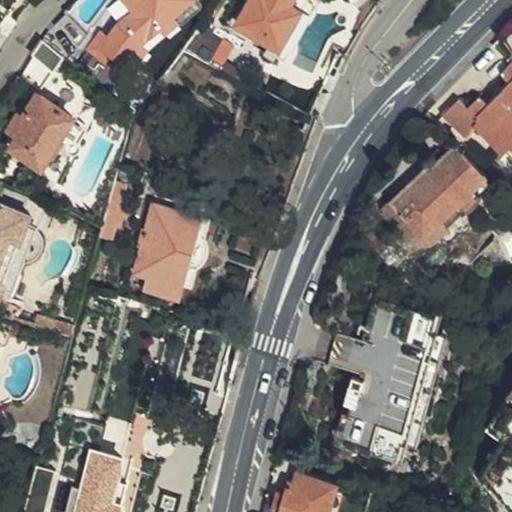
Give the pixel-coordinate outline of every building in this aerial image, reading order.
[(118,75),(141,45),(191,0),(193,0),(195,1),(195,0),(120,0),(133,15),(118,24),(107,38),(102,33),(88,50),(118,75)] [(191,0),(141,45),(145,50),(198,5),(195,1),(193,0),(191,0)] [(244,0),(232,20),(253,34),(264,41),(259,49),(268,54),(270,52),(301,1),(301,0),(244,0)] [(307,8),(301,1),(270,52),(278,56),(307,8)] [(0,30),(10,15),(0,7),(0,30)] [(87,37),(66,13),(45,38),(43,39),(65,56),(70,59),(87,37)] [(340,40),(353,47),(356,43),(357,40),(345,33),(340,40)] [(264,41),(253,34),(248,41),(259,49),(264,41)] [(91,40),(87,37),(70,59),(74,62),(78,56),(91,40)] [(215,65),(225,44),(215,38),(203,59),(215,65)] [(65,56),(43,39),(32,56),(54,70),(65,56)] [(74,62),(80,67),(84,61),(78,56),(74,62)] [(273,96),(311,112),(330,72),(310,62),(305,72),(288,65),(273,96)] [(221,63),(215,72),(217,73),(230,78),(235,70),(221,63)] [(511,66),(502,76),(511,85),(489,106),(480,98),(468,108),(460,100),(443,115),(466,138),(478,128),(511,162),(511,66)] [(21,136),(50,153),(55,156),(63,142),(62,142),(58,139),(74,113),(36,89),(10,130),(21,136)] [(58,139),(62,142),(63,140),(69,143),(72,150),(75,153),(79,152),(83,148),(83,145),(80,141),(88,128),(87,122),(74,113),(58,139)] [(44,163),(50,153),(21,136),(15,144),(44,163)] [(432,247),(481,200),(471,190),(484,176),(454,145),(429,169),(426,167),(390,204),(388,203),(379,211),(414,243),(421,246),(428,248),(432,247)] [(122,223),(133,184),(115,180),(99,233),(113,237),(117,222),(122,223)] [(193,261),(204,216),(150,202),(144,232),(139,231),(134,248),(139,250),(134,275),(146,277),(142,290),(182,298),(186,284),(179,282),(184,259),(193,261)] [(30,214),(0,204),(0,293),(2,294),(30,214)] [(375,296),(364,338),(356,369),(336,442),(399,459),(437,311),(375,296)] [(39,324),(56,328),(70,332),(73,322),(42,314),(39,324)] [(313,325),(305,355),(356,369),(364,338),(313,325)] [(511,511),(511,401),(488,442),(503,450),(484,485),(507,510),(509,511),(511,511)] [(114,479),(121,455),(95,449),(78,511),(118,511),(127,483),(114,479)] [(46,511),(57,471),(39,466),(27,511),(31,511),(46,511)] [(287,475),(284,487),(279,507),(277,511),(326,511),(336,477),(296,467),(293,477),(287,475)] [(279,507),(284,487),(276,485),(270,505),(279,507)]
